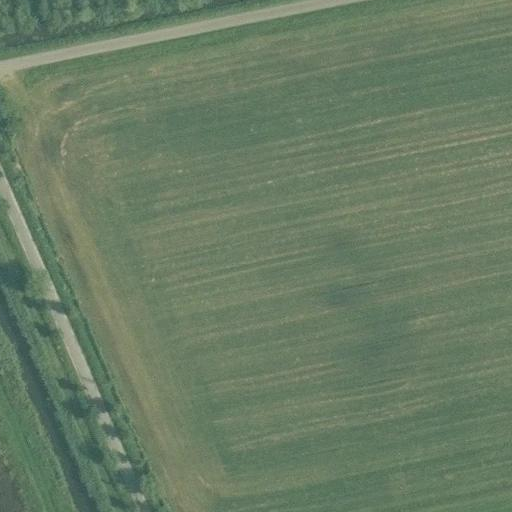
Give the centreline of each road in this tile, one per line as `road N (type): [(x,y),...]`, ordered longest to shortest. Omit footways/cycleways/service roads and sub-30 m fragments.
road 1 (unclassified): [(140,511),(0,183)]
road 2 (unclassified): [(0,69),(348,0)]
